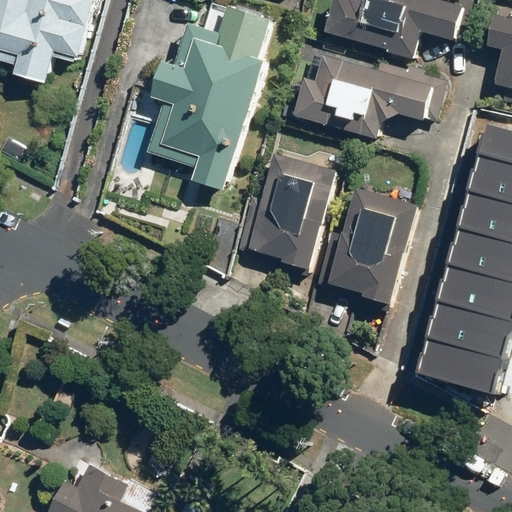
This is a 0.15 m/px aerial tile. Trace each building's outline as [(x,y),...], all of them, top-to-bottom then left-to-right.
[(0,0),(0,58),(21,65),(19,74),(51,83),(60,51),(81,57),(97,0),(0,0)] [(339,0),(330,35),(419,58),(426,33),(467,43),(478,0),(339,0)] [(182,66),(168,62),(156,98),(168,102),(152,152),(201,168),(197,180),(229,191),(271,61),(266,59),(278,21),(234,7),(225,36),(195,26),(182,66)] [(508,50),(499,84),(511,87),(511,16),(499,13),(490,46),(508,50)] [(310,78),(300,116),(384,138),(387,124),(406,115),(441,124),(453,80),(384,62),(382,69),(327,55),(320,81),(310,78)] [(59,125),(39,121),(34,144),(54,148),(59,125)] [(511,134),(486,127),(414,370),(495,394),(511,335),(511,134)] [(267,198),(257,195),(242,249),(315,269),(343,171),(279,154),(267,198)] [(347,233),(337,230),(323,284),(396,304),(423,206),(359,189),(347,233)] [(96,462),(83,486),(70,479),(52,511),(153,511),(162,496),(96,462)]
